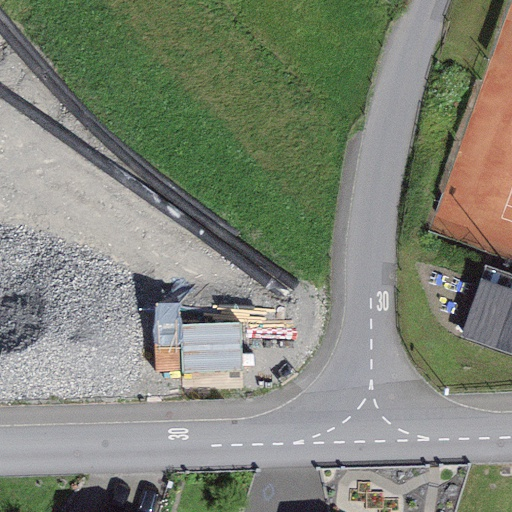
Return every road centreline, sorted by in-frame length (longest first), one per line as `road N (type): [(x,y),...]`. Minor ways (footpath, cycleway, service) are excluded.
road 1 (unclassified): [(371,441),(378,245),(405,89),(437,0)]
road 2 (residential): [(371,441),(0,452)]
road 3 (residential): [(511,436),(371,441)]
